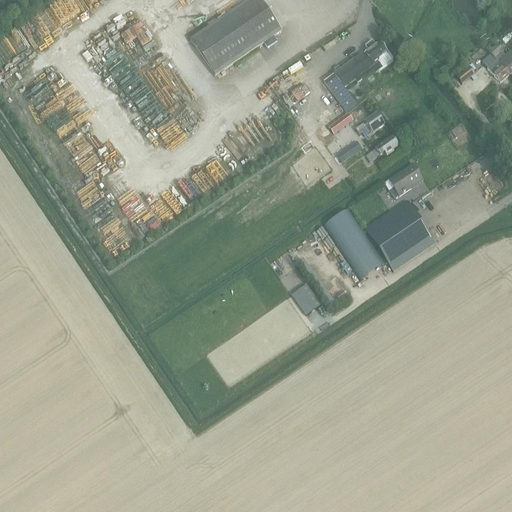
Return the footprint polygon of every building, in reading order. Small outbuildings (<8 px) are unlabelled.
[(259,0),(251,0),(190,41),(214,77),(263,44),(267,49),(277,43),(273,37),(281,32),(280,30),(261,1),(259,0)] [(386,56),(387,56),(379,44),(374,47),(371,43),(365,48),(367,51),(323,83),(345,113),(356,106),(344,89),(355,81),(357,84),(362,80),(359,77),(378,64),(377,63),(378,63),(382,68),(390,62),(386,56)] [(511,54),(511,53),(506,57),(501,52),(502,51),(497,46),(489,53),(496,62),(499,65),(509,77),(511,74),(511,54)] [(500,85),(509,77),(499,65),(496,62),(487,70),(493,76),(500,85)] [(468,67),(455,77),(462,86),(470,79),(472,81),(477,78),(475,75),(472,71),(468,67)] [(496,103),(486,111),(493,120),(503,113),(496,103)] [(353,121),(348,115),(329,129),(333,135),(353,121)] [(367,138),(383,127),(376,116),(364,124),(364,125),(355,131),(358,136),(363,133),(367,138)] [(392,152),(398,148),(392,138),(379,148),(365,158),(369,164),(376,159),(376,160),(383,154),(386,158),(393,153),(392,152)] [(412,167),(388,182),(393,190),(389,192),(394,201),(398,198),(422,183),(412,167)] [(390,213),(364,231),(393,273),(435,245),(417,219),(408,205),(406,203),(403,204),(390,213)] [(348,212),(324,228),(361,282),(385,266),(348,212)] [(320,307),(306,287),(291,297),(306,317),(320,307)]
